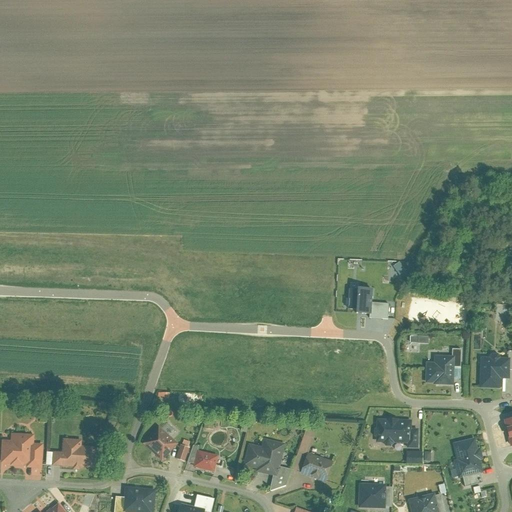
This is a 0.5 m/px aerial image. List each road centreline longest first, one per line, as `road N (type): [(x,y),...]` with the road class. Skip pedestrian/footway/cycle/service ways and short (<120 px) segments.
road 1 (residential): [(511,472),(503,475),(482,401),(398,398),(385,343),(376,338),(181,329)]
road 2 (residential): [(0,291),(150,297),(181,329)]
road 3 (residential): [(181,329),(171,336),(129,447),(129,473)]
road 4 (residential): [(268,511),(247,495),(129,473)]
road 5 (residential): [(129,473),(101,487),(0,483)]
